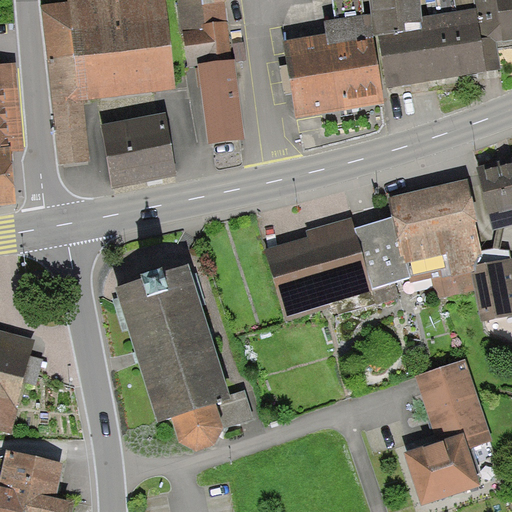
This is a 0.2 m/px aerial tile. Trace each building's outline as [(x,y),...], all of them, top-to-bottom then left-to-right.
[(68,0),(69,4),(78,100),(87,99),(178,91),(168,0),(68,0)] [(179,0),(187,67),(198,65),(232,62),(225,0),(179,0)] [(328,38),(285,44),(290,80),(296,118),(385,105),(375,38),(372,17),(364,18),(361,0),(334,0),(337,23),(326,24),(328,38)] [(502,70),(497,44),(503,43),(498,0),(372,0),(373,4),(371,4),(372,17),(375,38),(380,37),(389,89),(502,70)] [(511,0),(498,0),(503,43),(511,41),(511,0)] [(78,100),(69,4),(43,7),(58,165),(93,162),(87,99),(78,100)] [(232,62),(198,65),(209,144),(246,139),(235,61),(232,62)] [(16,64),(0,65),(0,207),(1,208),(16,206),(12,153),(25,152),(16,64)] [(169,115),(101,126),(112,192),(156,184),(180,180),(169,115)] [(511,157),(476,167),(493,231),(511,226),(511,157)] [(394,218),(410,279),(411,284),(434,278),(439,300),(475,291),(471,274),(477,272),(484,258),(482,252),(476,225),(478,224),(468,181),(389,200),(394,218)] [(394,218),(356,230),(377,303),(378,305),(402,297),(397,283),(410,279),(394,218)] [(310,239),(267,251),(287,320),(332,307),(334,315),(377,303),(356,230),(352,219),(308,231),(310,239)] [(477,272),(471,274),(475,291),(481,324),(511,317),(511,259),(508,260),(506,251),(493,250),(482,252),(484,258),(477,272)] [(230,396),(189,267),(116,290),(158,425),(173,421),(180,445),(197,454),(216,448),(224,431),(216,406),(231,401),(230,396)] [(0,433),(12,436),(25,382),(31,358),(36,342),(0,332),(0,433)] [(42,361),(31,358),(25,382),(36,385),(42,361)] [(416,377),(439,445),(465,436),(470,450),(493,442),(466,361),(416,377)] [(230,396),(231,401),(216,406),(224,431),(255,422),(246,391),(230,396)] [(439,445),(404,455),(421,506),(482,486),(470,450),(465,436),(439,445)] [(0,511),(74,511),(77,500),(59,496),(65,466),(8,453),(0,487),(0,511)]
